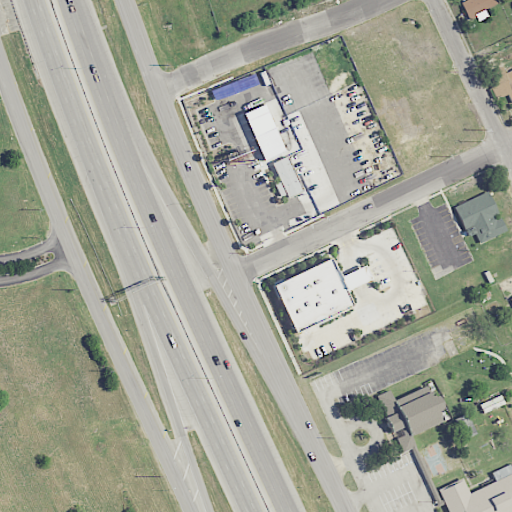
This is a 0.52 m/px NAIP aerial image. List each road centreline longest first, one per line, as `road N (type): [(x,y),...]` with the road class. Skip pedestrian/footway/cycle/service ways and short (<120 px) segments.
road 1 (secondary): [(347,511),(232,277),(127,0)]
road 2 (motorway): [(278,511),(183,304),(71,0)]
road 3 (secondary): [(0,59),(120,358),(202,511)]
road 4 (motorway): [(297,408),(82,37)]
road 5 (motorway): [(33,0),(153,312)]
road 6 (residential): [(511,144),(232,277)]
road 7 (residential): [(388,0),(160,91)]
road 8 (motorway): [(153,312),(246,511)]
road 9 (motorway): [(153,312),(202,511)]
road 10 (residential): [(436,0),(511,162)]
